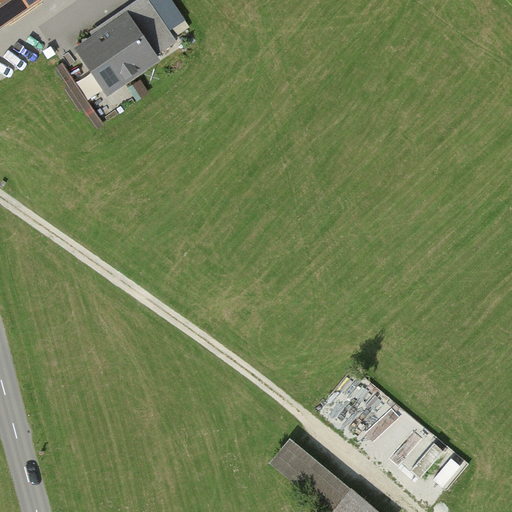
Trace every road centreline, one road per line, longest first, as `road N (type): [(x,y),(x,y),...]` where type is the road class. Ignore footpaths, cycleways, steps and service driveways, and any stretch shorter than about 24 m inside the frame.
road 1 (track): [(0,200),(262,380),(416,511)]
road 2 (tertiary): [(0,376),(37,511)]
